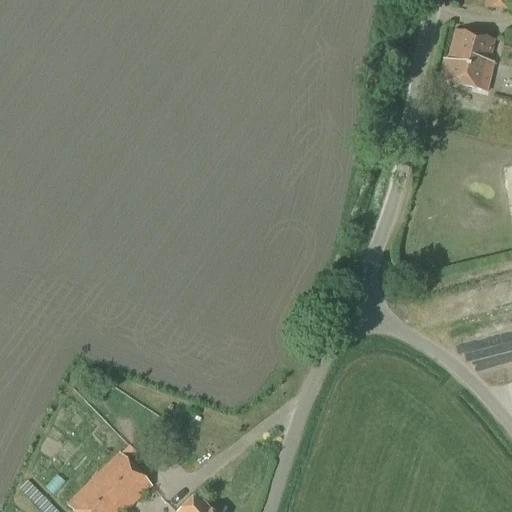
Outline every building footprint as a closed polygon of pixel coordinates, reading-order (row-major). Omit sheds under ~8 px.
[(511,0),(484,0),(484,9),(511,11),(511,0)] [(487,71),(494,42),(454,32),(447,62),(443,61),(438,82),(485,94),(491,72),(487,71)] [(433,300),(421,302),(425,333),(437,331),(433,300)] [(125,511),(151,488),(118,455),(66,506),(71,511),(125,511)] [(207,511),(195,498),(179,511),(207,511)]
